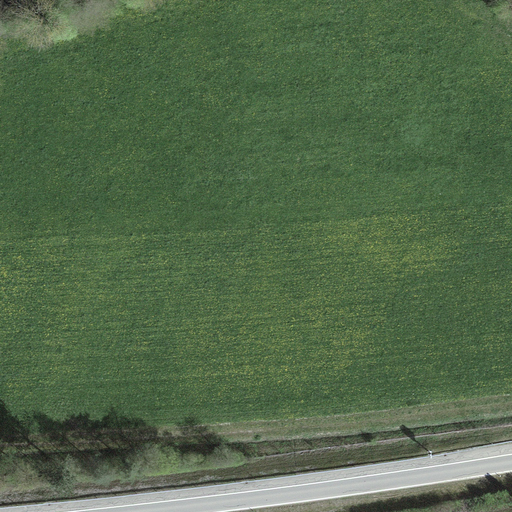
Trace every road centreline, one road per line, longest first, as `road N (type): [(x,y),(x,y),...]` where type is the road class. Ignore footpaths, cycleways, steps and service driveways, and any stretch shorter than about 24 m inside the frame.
road 1 (track): [(0,443),(280,429),(511,400)]
road 2 (motorway): [(511,461),(136,511)]
